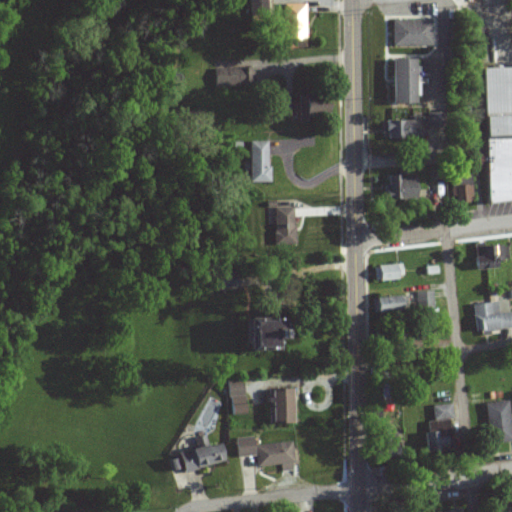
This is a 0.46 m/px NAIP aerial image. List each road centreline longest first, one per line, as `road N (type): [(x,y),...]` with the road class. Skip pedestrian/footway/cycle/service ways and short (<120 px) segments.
road 1 (primary): [(356,511),(348,0)]
road 2 (residential): [(179,511),(511,471)]
road 3 (residential): [(470,511),(446,230)]
road 4 (residential): [(356,240),(511,221)]
